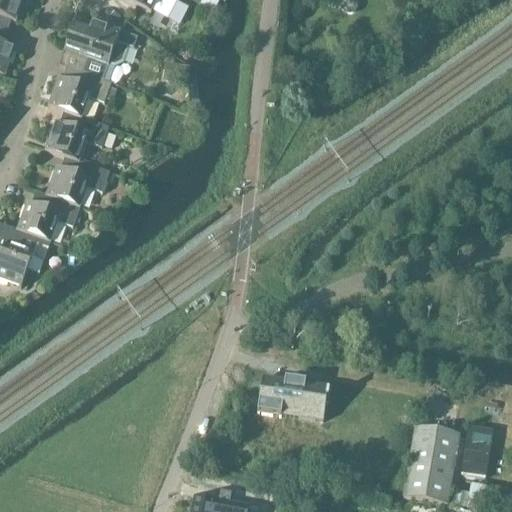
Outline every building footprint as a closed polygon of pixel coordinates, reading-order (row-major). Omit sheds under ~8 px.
[(0,0),(0,32),(7,35),(11,23),(16,25),(25,0),(0,0)] [(119,0),(152,16),(153,13),(168,20),(176,3),(177,0),(119,0)] [(214,14),(219,4),(209,0),(203,0),(200,7),(214,14)] [(340,6),(340,7),(340,8),(340,9),(340,10),(341,11),(341,12),(342,13),(343,14),(344,14),(344,15),(345,15),(346,16),(347,16),(348,16),(349,16),(350,16),(351,16),(352,16),(353,15),(354,15),(355,14),(356,13),(357,12),(357,11),(358,11),(358,10),(358,9),(358,8),(359,8),(359,7),(359,6),(358,5),(358,4),(358,3),(357,2),(357,1),(356,1),(356,0),(355,0),(342,0),(343,0),(342,1),(341,1),(341,2),(341,3),(340,4),(340,5),(340,6)] [(62,61),(59,69),(67,71),(102,83),(102,82),(107,68),(109,68),(109,67),(115,69),(124,65),(130,48),(133,49),(136,42),(136,40),(132,38),(121,34),(92,24),(90,28),(76,22),(72,33),(65,51),(62,61)] [(3,47),(7,35),(0,32),(0,78),(5,80),(15,51),(3,47)] [(169,67),(167,83),(186,86),(189,70),(169,67)] [(49,104),(47,110),(64,116),(64,115),(82,121),(82,120),(84,116),(89,102),(104,107),(111,85),(102,82),(102,83),(67,71),(63,83),(58,81),(49,104)] [(55,125),(45,154),(65,161),(65,160),(79,165),(79,164),(87,144),(102,149),(102,148),(106,137),(108,129),(82,120),(82,121),(64,115),(64,116),(60,127),(55,125)] [(106,137),(102,148),(110,151),(114,140),(106,137)] [(109,175),(79,164),(79,165),(65,160),(65,161),(61,172),(56,171),(46,198),(79,210),(86,190),(102,195),(109,175)] [(79,210),(46,198),(36,195),(31,207),(26,205),(16,233),(17,233),(50,245),(57,224),(72,230),(79,210)] [(17,233),(16,233),(0,227),(0,283),(21,291),(33,256),(12,248),(17,233)] [(285,385),(262,381),(260,398),(259,403),(258,413),(257,416),(281,420),(281,418),(295,420),(321,424),(323,425),(323,422),(326,405),(328,405),(329,398),(327,398),(328,393),(328,394),(328,392),(305,388),(305,386),(285,383),(285,385)] [(415,431),(403,501),(449,510),(460,438),(415,431)] [(195,500),(192,511),(244,511),(245,511),(230,507),(231,505),(233,497),(217,493),(217,495),(220,495),(218,505),(215,504),(195,500)] [(482,498),(454,493),(451,511),(511,511),(511,497),(483,493),(482,498)]
